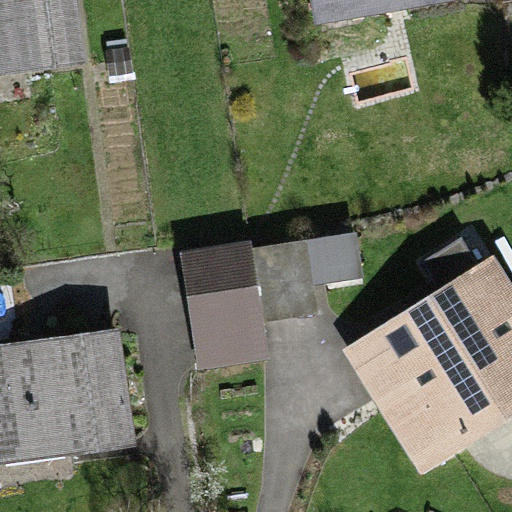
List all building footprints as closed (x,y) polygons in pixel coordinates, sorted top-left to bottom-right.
[(71,0),(0,0),(0,72),(78,64),(71,0)] [(308,0),(316,49),(377,39),(372,8),(418,0),(308,0)] [(251,248),(261,320),(318,315),(314,286),(359,280),(354,236),(251,248)] [(251,248),(250,242),(181,252),(197,369),(266,362),(261,320),(251,248)] [(511,408),(511,299),(492,266),(350,351),(419,464),(511,408)] [(115,338),(0,351),(0,460),(127,445),(115,338)]
